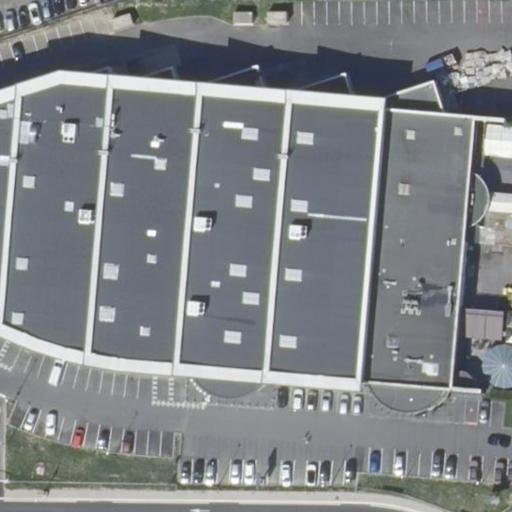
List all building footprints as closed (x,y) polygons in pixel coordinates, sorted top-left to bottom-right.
[(289,12),(270,13),(270,23),(289,23),(289,12)] [(255,13),(236,13),(236,24),(255,24),(255,13)] [(133,14),(115,19),(118,30),(136,24),(133,14)] [(370,93),(404,82),(395,53),(361,63),(370,93)] [(114,68),(0,104),(0,324),(6,328),(35,340),(64,351),(89,357),(97,359),(124,363),(188,369),(192,377),(198,385),(219,398),(225,398),(232,399),(255,390),(263,382),(268,376),(323,380),(367,384),(371,392),(377,401),(398,412),(411,414),(422,410),(434,405),(442,398),(447,391),(453,392),(469,228),(478,224),(489,209),(491,195),(482,178),(475,172),(480,117),(448,114),(438,82),(360,107),(350,75),(272,99),(262,67),(184,92),(177,67),(120,86),(114,68)] [(511,346),(487,347),(488,389),(511,389),(511,346)]
